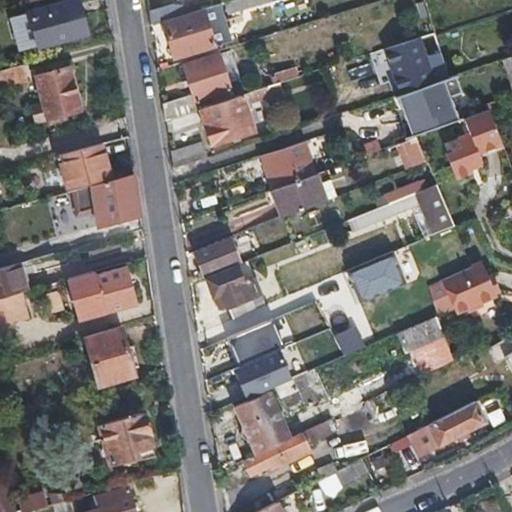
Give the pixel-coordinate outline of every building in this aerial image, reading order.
[(75,0),(69,0),(28,12),(36,45),(83,32),(75,0)] [(240,2),(184,19),(164,25),(174,62),(213,49),(205,25),(248,12),(245,1),(240,2)] [(171,9),(149,15),(151,29),(164,25),(184,19),(183,13),(171,9)] [(436,41),(432,31),(414,37),(417,47),(436,41)] [(415,85),(427,81),(416,50),(409,51),(407,46),(399,49),(400,55),(388,59),(398,91),(415,85)] [(229,52),(217,55),(226,82),(238,78),(229,52)] [(511,53),(497,58),(509,91),(511,89),(511,53)] [(162,103),(164,120),(199,108),(231,97),(226,82),(217,55),(181,65),(191,93),(162,103)] [(23,63),(0,69),(0,75),(2,85),(27,78),(23,63)] [(65,65),(34,73),(42,102),(29,106),(33,120),(77,108),(65,65)] [(301,83),(299,75),(247,92),(250,101),(301,83)] [(453,118),(439,80),(395,96),(406,120),(398,124),(403,137),(416,133),(453,118)] [(199,108),(211,143),(252,129),(239,94),(231,97),(199,108)] [(501,145),(487,109),(463,117),(468,132),(457,136),(460,146),(444,152),(453,177),(471,172),(468,164),(480,160),(477,154),(501,145)] [(416,133),(403,137),(392,141),(397,153),(420,144),(416,133)] [(299,139),(259,153),(271,188),(311,173),(299,139)] [(168,150),(171,168),(196,160),(202,158),(199,147),(197,140),(168,150)] [(360,144),(363,153),(377,147),(374,140),(368,143),(366,141),(360,144)] [(109,176),(99,143),(56,156),(65,189),(109,176)] [(397,153),(403,169),(426,159),(420,144),(397,153)] [(311,173),(271,188),(281,216),(322,201),(315,183),(311,173)] [(98,229),(138,218),(131,174),(90,185),(98,229)] [(315,183),(322,201),(328,198),(333,196),(327,178),(315,183)] [(415,191),(420,201),(431,232),(451,224),(435,183),(415,191)] [(415,191),(345,220),(349,230),(420,201),(415,191)] [(66,205),(63,192),(45,198),(48,211),(66,205)] [(451,224),(431,232),(448,275),(467,267),(453,231),(451,224)] [(419,237),(366,260),(371,273),(425,251),(419,237)] [(228,239),(194,253),(204,274),(237,261),(228,239)] [(0,297),(17,293),(24,291),(17,263),(0,267),(0,297)] [(476,263),(467,267),(448,275),(423,286),(428,295),(428,296),(436,315),(448,309),(452,316),(492,300),(491,296),(494,292),(487,276),(483,279),(476,263)] [(224,305),(230,317),(265,303),(252,276),(242,281),(236,266),(206,278),(218,309),(224,305)] [(124,268),(93,278),(104,313),(134,305),(124,268)] [(93,278),(92,272),(67,279),(78,321),(104,313),(93,278)] [(428,295),(423,286),(384,303),(389,313),(422,298),(428,296),(428,295)] [(0,325),(24,319),(17,293),(0,297),(0,325)] [(430,317),(436,315),(428,296),(422,298),(430,317)] [(285,340),(324,327),(316,302),(277,315),(285,340)] [(450,350),(436,315),(430,317),(398,331),(405,348),(426,339),(434,357),(450,350)] [(341,354),(363,345),(353,324),(332,333),(341,354)] [(119,329),(84,339),(98,392),(117,387),(116,381),(132,376),(119,329)] [(235,352),(241,364),(280,348),(285,345),(287,345),(280,332),(235,352)] [(310,334),(296,341),(300,349),(314,343),(310,334)] [(412,365),(434,357),(426,339),(405,348),(412,365)] [(249,381),(207,399),(209,412),(252,393),(252,388),(290,371),(280,348),(241,364),(249,381)] [(313,367),(274,384),(279,397),(301,388),(307,402),(324,393),(313,367)] [(246,429),(251,440),(285,426),(269,391),(236,406),(243,421),(240,423),(238,426),(241,429),(244,431),(246,429)] [(487,420),(477,400),(431,423),(442,443),(487,420)] [(141,412),(96,425),(109,468),(152,456),(141,412)] [(299,433),(305,444),(333,431),(328,419),(299,433)] [(251,440),(257,452),(290,437),(285,426),(251,440)] [(257,452),(241,460),(249,475),(267,466),(270,470),(308,451),(305,444),(299,433),(290,437),(257,452)] [(346,456),(370,446),(366,435),(342,444),(346,456)] [(341,485),(369,471),(362,459),(335,472),(341,485)] [(15,511),(0,475),(0,511),(15,511)] [(271,492),(276,502),(292,494),(298,491),(293,482),(271,492)] [(133,511),(126,487),(94,497),(98,511),(133,511)] [(20,511),(21,511),(46,505),(41,492),(17,499),(20,511)] [(79,506),(76,496),(58,502),(62,511),(79,506)] [(280,511),(276,502),(256,511),(280,511)]
